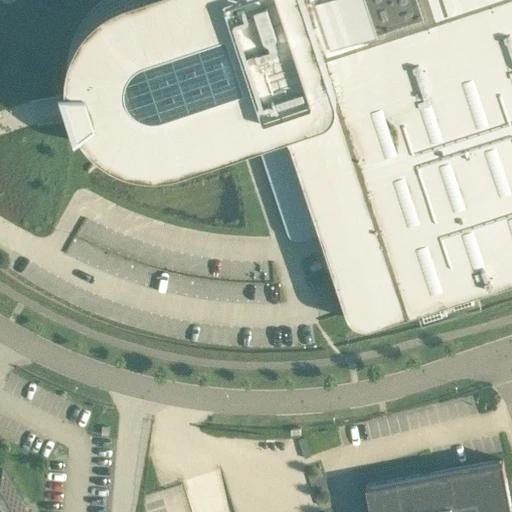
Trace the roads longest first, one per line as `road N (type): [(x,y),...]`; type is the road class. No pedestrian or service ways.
road 1 (unclassified): [(0,328),(94,374),(178,395),(278,403),(358,396),(499,353)]
road 2 (track): [(248,144),(175,168),(143,169),(80,140),(55,83),(61,27),(78,0)]
